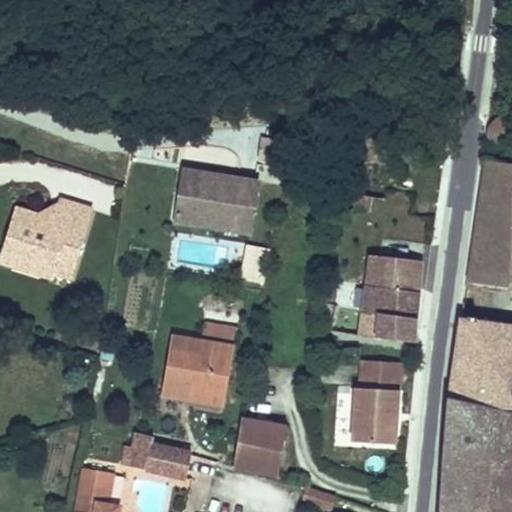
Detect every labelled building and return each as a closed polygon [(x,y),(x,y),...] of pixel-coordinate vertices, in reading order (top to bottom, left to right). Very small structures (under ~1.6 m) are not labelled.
[(385,163),(388,111),(367,110),(365,162),(385,163)] [(469,283),(511,289),(511,167),(485,164),(469,283)] [(251,234),(258,182),(184,170),(178,206),(218,213),(215,228),(251,234)] [(381,223),(386,197),(352,191),(346,223),(369,228),(370,224),(381,226),(381,223)] [(408,228),(413,203),(386,197),(381,223),(408,228)] [(40,268),(53,272),(72,278),(93,211),(60,200),(53,220),(15,209),(4,244),(20,248),(14,266),(39,274),(39,273),(40,268)] [(215,228),(218,213),(178,206),(175,222),(215,228)] [(0,258),(0,261),(14,266),(20,248),(4,244),(0,258)] [(240,279),(265,284),(271,248),(247,244),(240,279)] [(376,337),(413,341),(418,292),(416,292),(418,268),(420,268),(421,265),(371,259),(368,286),(364,311),(347,310),(345,309),(335,306),(330,331),(376,337)] [(52,277),(53,272),(40,268),(39,273),(52,277)] [(364,311),(368,286),(356,284),(355,286),(349,286),(345,309),(347,310),(364,311)] [(442,511),(511,511),(511,324),(460,319),(456,348),(452,375),(450,401),(442,511)] [(223,407),(234,347),(236,330),(204,324),(201,342),(172,336),(162,396),(223,407)] [(396,413),(398,390),(400,363),(362,361),(360,388),(356,388),(353,441),(395,444),(396,422),(390,422),(391,413),(396,413)] [(278,477),(286,426),(241,418),(233,467),(278,477)] [(147,469),(153,445),(153,437),(137,434),(131,466),(147,469)] [(186,479),(192,454),(153,445),(147,469),(186,479)] [(112,511),(108,505),(107,505),(112,473),(83,468),(75,511),(112,511)] [(319,508),(324,492),(306,486),(303,502),(319,508)]
